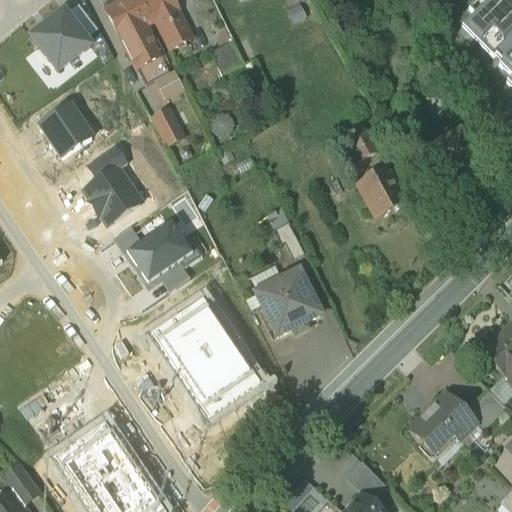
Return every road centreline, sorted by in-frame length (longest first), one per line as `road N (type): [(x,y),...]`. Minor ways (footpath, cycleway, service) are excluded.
road 1 (tertiary): [(511,236),(244,511)]
road 2 (residential): [(101,361),(114,297),(0,126)]
road 3 (residential): [(203,511),(101,361)]
